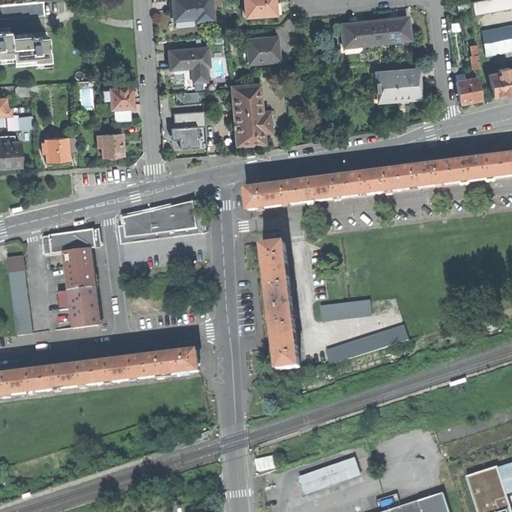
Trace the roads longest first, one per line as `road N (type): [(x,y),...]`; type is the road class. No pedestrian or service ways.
road 1 (residential): [(220,175),(241,511)]
road 2 (residential): [(450,126),(220,175)]
road 3 (residential): [(142,0),(156,191)]
road 4 (residential): [(156,191),(0,229)]
road 5 (residential): [(434,0),(450,126)]
